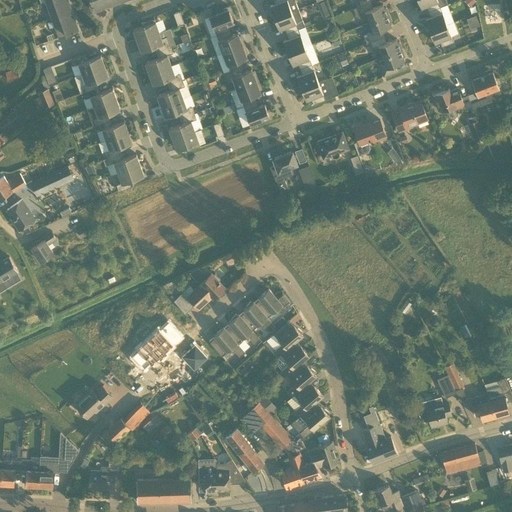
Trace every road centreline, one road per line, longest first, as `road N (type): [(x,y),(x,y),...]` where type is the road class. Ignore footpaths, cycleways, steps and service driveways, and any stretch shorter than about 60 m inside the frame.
road 1 (residential): [(211,0),(179,1),(117,27),(166,172),(295,123)]
road 2 (residential): [(200,325),(272,261),(320,335),(354,480)]
road 3 (unclassified): [(354,480),(283,498),(155,511)]
road 4 (unclassified): [(354,480),(511,424)]
road 5 (residential): [(295,123),(427,70)]
road 6 (unclassified): [(142,511),(0,506)]
road 7 (residential): [(295,123),(248,0)]
